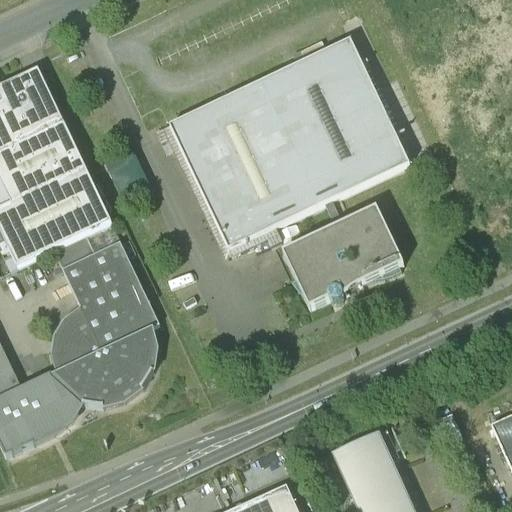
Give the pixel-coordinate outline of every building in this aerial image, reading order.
[(362,49),(178,134),(235,265),(421,177),(362,49)] [(65,351),(65,383),(84,410),(107,421),(138,419),(160,399),(168,366),(169,336),(48,73),(0,96),(0,167),(8,187),(0,190),(0,212),(29,278),(63,256),(90,314),(74,329),(72,335),(65,351)] [(416,273),(387,214),(297,265),(319,320),(416,273)] [(0,397),(21,388),(0,343),(0,397)] [(0,439),(9,459),(77,428),(52,377),(0,401),(0,439)] [(511,421),(493,431),(511,476),(511,421)] [(356,511),(414,511),(385,440),(335,461),(356,511)] [(295,511),(287,492),(243,511),(295,511)]
